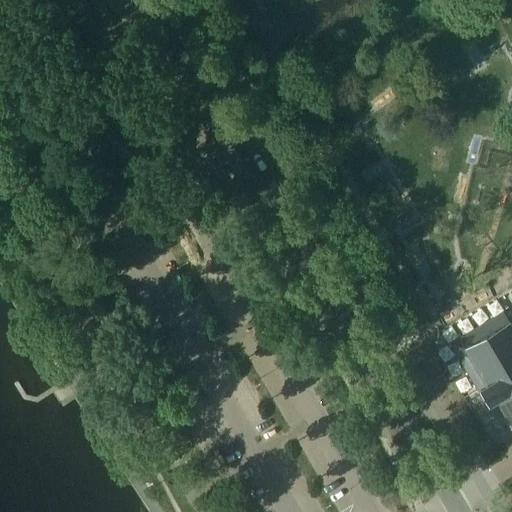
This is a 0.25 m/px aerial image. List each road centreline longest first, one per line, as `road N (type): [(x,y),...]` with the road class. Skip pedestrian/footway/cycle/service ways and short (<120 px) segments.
road 1 (tertiary): [(458,511),(155,0)]
road 2 (unknown): [(178,511),(124,422),(52,270),(45,230)]
